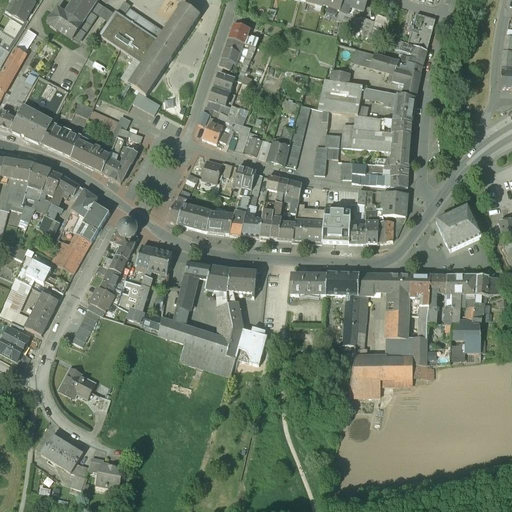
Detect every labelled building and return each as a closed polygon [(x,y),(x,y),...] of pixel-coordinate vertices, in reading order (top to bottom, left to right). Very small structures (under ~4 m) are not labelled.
[(12,0),(5,14),(11,17),(18,2),(13,0),(12,0)] [(36,5),(26,0),(18,0),(18,2),(11,17),(23,24),(26,25),(36,5)] [(53,16),(49,23),(50,28),(56,33),(57,31),(73,42),(73,41),(98,5),(100,0),(74,0),(64,15),(57,10),(57,11),(54,17),(53,16)] [(175,0),(165,0),(157,13),(168,20),(180,3),(175,0)] [(323,0),(306,0),(305,5),(321,9),(322,7),(323,0)] [(344,0),(323,0),(322,7),(340,13),(344,0)] [(366,0),(344,0),(340,13),(340,14),(347,16),(349,9),(362,14),(366,0)] [(113,16),(98,5),(73,41),(79,45),(99,17),(107,24),(113,16)] [(141,67),(128,87),(139,94),(146,99),(201,18),(183,6),(163,35),(141,67)] [(163,35),(131,13),(124,22),(117,18),(111,27),(111,26),(101,40),(120,52),(141,67),(163,35)] [(347,16),(340,14),(337,24),(383,39),(385,33),(387,28),(359,19),(358,20),(347,16)] [(435,22),(415,17),(412,29),(409,28),(407,34),(410,35),(407,47),(426,53),(435,22)] [(0,50),(2,52),(0,56),(0,72),(28,26),(26,25),(23,24),(21,27),(13,22),(5,36),(0,33),(0,50)] [(250,32),(233,28),(228,41),(243,47),(250,49),(248,53),(254,55),(258,42),(251,40),(251,41),(247,40),(250,32)] [(28,32),(0,79),(0,93),(3,95),(36,37),(28,32)] [(503,55),(511,55),(511,33),(507,32),(503,55)] [(398,37),(385,33),(383,39),(398,44),(399,42),(396,41),(398,37)] [(243,47),(228,41),(225,51),(240,56),(243,47)] [(407,47),(400,44),(397,52),(412,57),(411,59),(423,63),(426,53),(407,47)] [(347,85),(352,65),(355,51),(338,47),(330,82),(347,85)] [(240,56),(225,51),(221,62),(233,66),(236,67),(240,56)] [(374,57),(355,51),(352,65),(370,70),(374,57)] [(511,74),(510,75),(511,57),(511,55),(503,55),(501,74),(500,91),(511,90),(511,74)] [(420,77),(404,73),(396,71),(399,64),(374,57),(370,70),(389,75),(387,81),(406,87),(403,98),(415,101),(420,77)] [(423,63),(411,59),(410,60),(400,58),(399,63),(401,64),(402,62),(410,64),(409,66),(422,70),(423,63)] [(246,59),(242,67),(248,69),(251,61),(246,59)] [(233,66),(221,62),(218,68),(229,73),(233,66)] [(409,66),(407,66),(407,69),(401,67),(400,71),(404,73),(420,77),(422,70),(409,66)] [(232,75),(229,81),(234,83),(241,86),(243,80),(239,78),(232,75)] [(226,79),(218,76),(214,90),(230,96),(234,83),(229,81),(225,80),(226,79)] [(20,80),(3,113),(10,116),(13,118),(18,108),(23,108),(27,99),(37,81),(30,78),(27,83),(20,80)] [(37,81),(27,99),(23,108),(20,115),(21,115),(20,117),(10,134),(27,141),(54,88),(38,79),(37,81)] [(330,82),(324,81),(318,111),(324,113),(326,101),(359,108),(360,98),(362,90),(362,89),(347,85),(330,82)] [(27,141),(42,147),(54,124),(68,95),(54,88),(27,141)] [(230,96),(214,90),(209,104),(216,107),(216,106),(219,107),(225,109),(230,96)] [(397,97),(362,90),(360,98),(384,103),(384,107),(395,109),(397,97)] [(160,108),(146,99),(139,94),(132,106),(154,118),(160,108)] [(403,98),(397,97),(395,109),(393,123),(411,125),(415,101),(403,98)] [(359,108),(326,101),(324,113),(357,117),(359,108)] [(299,107),(284,103),(281,113),(297,118),(299,107)] [(88,120),(93,111),(79,104),(74,114),(88,120)] [(228,118),(231,110),(225,109),(219,107),(216,114),(220,116),(228,120),(228,118)] [(291,143),(285,168),(296,171),(310,110),(299,107),(297,118),(291,143)] [(228,118),(235,121),(239,111),(232,109),(231,110),(228,118)] [(89,121),(113,133),(118,123),(94,111),(89,121)] [(10,116),(3,113),(0,118),(0,130),(10,134),(20,117),(16,115),(13,121),(8,119),(10,116)] [(203,116),(198,127),(203,130),(209,119),(203,116)] [(228,120),(220,116),(218,121),(226,124),(228,120)] [(223,131),(218,144),(228,147),(234,132),(232,131),(235,121),(228,118),(228,120),(226,124),(223,131)] [(121,131),(126,133),(130,123),(125,120),(120,131),(121,131)] [(393,123),(382,121),(380,134),(384,134),(384,129),(392,129),(391,135),(394,135),(410,137),(411,125),(393,123)] [(54,124),(42,147),(53,153),(65,128),(54,124)] [(241,136),(235,153),(242,156),(250,132),(239,127),(239,126),(237,125),(236,127),(234,132),(240,134),(241,136)] [(223,131),(210,126),(202,142),(216,148),(218,144),(223,131)] [(69,131),(65,128),(53,153),(71,161),(81,139),(68,133),(69,131)] [(123,162),(123,163),(131,167),(137,155),(122,148),(126,138),(128,133),(126,133),(121,131),(117,140),(118,140),(113,153),(119,156),(119,155),(123,162)] [(143,139),(128,133),(126,138),(130,139),(129,141),(140,146),(143,139)] [(410,137),(394,135),(391,169),(408,171),(411,137),(410,137)] [(263,140),(252,136),(245,157),(256,160),(260,145),(261,145),(261,143),(263,140)] [(340,138),(326,137),(325,149),(327,149),(338,150),(340,138)] [(101,152),(96,149),(97,147),(81,139),(71,161),(102,176),(109,160),(110,159),(99,154),(101,152)] [(280,139),(277,147),(271,145),(271,146),(266,164),(284,169),(285,168),(291,143),(280,139)] [(271,146),(261,143),(261,145),(256,160),(264,163),(271,146)] [(325,149),(316,148),(314,177),(324,178),(326,161),(327,149),(325,149)] [(338,150),(327,149),(326,161),(338,162),(339,151),(338,150)] [(119,156),(113,153),(110,159),(109,160),(117,165),(119,156)] [(207,161),(198,157),(195,164),(203,168),(204,168),(207,161)] [(117,165),(109,160),(102,176),(120,186),(131,167),(123,163),(120,167),(117,165)] [(33,168),(4,163),(0,179),(8,181),(0,212),(0,245),(8,213),(9,214),(10,211),(22,215),(25,208),(22,208),(29,185),(33,168)] [(197,180),(203,168),(195,164),(189,176),(197,180)] [(212,166),(206,164),(201,182),(217,186),(219,178),(221,170),(221,169),(215,167),(215,168),(212,167),(212,166)] [(232,168),(222,165),(221,169),(221,170),(219,178),(229,181),(232,168)] [(352,165),(341,165),(340,181),(351,182),(352,165)] [(366,168),(354,167),(352,185),(360,186),(361,179),(358,179),(358,177),(365,177),(365,174),(366,168)] [(391,169),(370,167),(370,169),(366,168),(365,174),(384,175),(383,178),(391,179),(408,179),(408,171),(391,169)] [(51,174),(33,168),(29,185),(22,208),(25,208),(22,215),(20,221),(29,224),(35,210),(41,196),(38,195),(40,190),(43,191),(51,174)] [(246,172),(238,170),(233,190),(241,192),(246,172)] [(255,175),(246,172),(241,192),(239,198),(249,200),(250,197),(255,176),(255,175)] [(62,178),(51,174),(43,191),(41,196),(35,210),(47,215),(51,205),(42,202),(45,196),(53,199),(62,178)] [(199,181),(197,180),(189,176),(186,181),(196,186),(199,181)] [(261,178),(255,176),(250,197),(257,199),(261,178)] [(79,188),(62,178),(53,199),(51,205),(57,208),(62,198),(66,201),(67,199),(70,200),(71,197),(73,198),(79,188)] [(280,182),(268,179),(266,191),(277,194),(280,182)] [(408,179),(391,179),(390,180),(377,179),(376,181),(377,181),(376,188),(390,189),(408,190),(408,179)] [(289,184),(280,182),(277,194),(276,199),(279,200),(285,201),(289,184)] [(301,187),(289,184),(285,201),(284,204),(298,206),(301,187)] [(85,192),(72,211),(64,228),(72,232),(77,221),(81,221),(83,219),(85,220),(94,206),(97,201),(85,192)] [(358,207),(359,193),(347,192),(346,207),(350,207),(349,217),(357,217),(358,207)] [(372,194),(359,193),(358,207),(364,208),(364,214),(365,214),(365,225),(376,225),(377,225),(376,212),(382,212),(383,207),(381,208),(376,208),(372,206),(372,194)] [(183,207),(184,208),(189,198),(180,194),(174,205),(183,207)] [(406,197),(384,195),(383,207),(382,212),(382,218),(405,220),(407,199),(406,197)] [(254,210),(257,199),(250,197),(249,200),(249,203),(247,209),(254,210)] [(273,201),(264,199),(262,213),(273,217),(274,212),(272,211),(273,201)] [(273,217),(273,218),(273,221),(270,241),(278,242),(281,222),(278,221),(280,217),(281,206),(278,206),(279,200),(276,199),(274,212),(273,217)] [(247,209),(249,203),(243,201),(241,210),(243,210),(241,216),(245,217),(247,209)] [(183,207),(174,205),(166,223),(177,226),(183,207)] [(324,224),(323,228),(330,229),(332,206),(326,205),(325,212),(324,224)] [(105,212),(94,206),(85,220),(85,221),(82,225),(88,229),(81,239),(91,245),(101,229),(99,228),(106,217),(105,212)] [(184,208),(183,207),(177,226),(207,234),(212,216),(212,215),(184,208)] [(467,209),(435,224),(449,254),(481,239),(467,209)] [(325,212),(297,211),(295,224),(292,243),(304,244),(306,223),(324,224),(325,212)] [(212,215),(212,216),(207,234),(220,236),(229,237),(234,219),(212,215)] [(241,216),(234,215),(234,219),(229,237),(240,238),(245,220),(245,217),(241,216)] [(290,218),(282,218),(281,222),(278,242),(292,243),(295,224),(289,223),(290,218)] [(261,222),(245,220),(240,238),(258,240),(261,222)] [(273,221),(262,220),(261,222),(258,240),(270,241),(273,221)] [(503,239),(511,236),(511,221),(498,224),(503,239)] [(324,224),(306,223),(304,244),(314,245),(321,245),(323,228),(324,224)] [(376,225),(365,225),(365,228),(365,247),(377,247),(378,225),(377,225),(376,225)] [(383,225),(378,225),(377,247),(386,245),(386,237),(383,225)] [(386,237),(386,245),(393,245),(393,225),(383,225),(386,237)] [(330,229),(323,228),(321,245),(349,246),(350,230),(330,229)] [(365,247),(365,228),(350,228),(350,230),(349,246),(365,247)] [(118,234),(118,231),(117,230),(109,244),(120,249),(116,258),(127,262),(135,245),(127,242),(127,241),(125,241),(123,240),(121,239),(120,237),(119,235),(118,234)] [(76,236),(69,248),(62,244),(52,263),(73,276),(84,256),(91,245),(81,239),(76,236)] [(505,248),(511,246),(511,236),(503,239),(505,248)] [(154,251),(142,248),(136,268),(136,269),(137,269),(136,272),(146,275),(147,272),(148,272),(154,251)] [(172,255),(154,251),(148,272),(147,272),(146,275),(138,298),(134,311),(142,314),(152,280),(149,279),(151,273),(167,277),(172,255)] [(33,263),(38,266),(42,259),(28,252),(27,254),(23,264),(15,281),(30,289),(31,288),(31,289),(35,281),(26,277),(33,263)] [(116,258),(115,257),(105,252),(103,257),(108,259),(103,269),(110,272),(120,276),(127,262),(116,258)] [(26,277),(35,281),(44,286),(51,272),(38,266),(33,263),(26,277)] [(201,267),(188,265),(183,286),(180,285),(178,291),(182,291),(173,324),(183,327),(188,309),(190,309),(191,308),(198,280),(201,267)] [(230,272),(201,267),(198,280),(208,282),(206,290),(219,293),(228,294),(230,272)] [(120,276),(110,272),(103,269),(101,268),(99,274),(107,278),(100,292),(111,297),(114,291),(120,276)] [(256,274),(230,272),(228,294),(227,299),(233,331),(230,343),(226,358),(235,361),(243,332),(236,295),(253,297),(254,289),(256,274)] [(326,278),(310,278),(309,297),(316,297),(316,298),(325,298),(326,297),(327,276),(326,278)] [(359,277),(327,276),(326,297),(351,298),(351,304),(348,304),(348,305),(347,311),(358,312),(359,277)] [(309,297),(310,278),(290,277),(291,279),(292,279),(290,296),(289,296),(289,298),(302,298),(302,297),(309,297)] [(381,278),(359,277),(358,312),(357,318),(365,318),(366,301),(364,300),(364,298),(373,298),(373,295),(380,296),(381,278)] [(411,278),(381,278),(380,296),(389,296),(387,341),(408,342),(408,341),(408,340),(409,316),(411,278)] [(430,278),(411,278),(409,316),(419,316),(419,310),(428,310),(430,278)] [(447,279),(430,278),(428,310),(428,313),(427,327),(436,327),(437,313),(434,313),(435,298),(434,296),(446,296),(447,279)] [(475,279),(453,279),(452,296),(452,305),(451,327),(456,327),(458,320),(460,296),(475,297),(476,278),(475,279)] [(489,279),(476,278),(475,297),(474,307),(474,310),(473,313),(482,314),(483,306),(481,306),(481,299),(481,297),(487,298),(489,279)] [(497,279),(489,279),(487,298),(487,299),(502,297),(497,279)] [(19,314),(30,289),(15,281),(0,313),(0,318),(23,329),(28,319),(19,314)] [(129,315),(131,310),(134,311),(142,287),(125,283),(117,308),(129,315)] [(111,297),(100,292),(97,290),(90,305),(106,314),(110,304),(114,298),(111,297)] [(111,297),(114,298),(119,301),(122,294),(114,291),(111,297)] [(221,340),(230,343),(233,331),(227,299),(228,294),(219,293),(221,340)] [(42,295),(25,330),(41,337),(58,303),(42,295)] [(119,301),(114,298),(110,304),(117,308),(119,301)] [(103,319),(106,314),(90,305),(87,311),(89,312),(99,317),(103,319)] [(427,327),(426,369),(435,368),(449,366),(450,342),(451,327),(452,305),(446,305),(446,309),(445,309),(444,328),(436,327),(427,327)] [(142,314),(131,310),(129,315),(127,320),(140,324),(142,314)] [(365,361),(354,361),(348,399),(379,399),(379,388),(412,389),(412,382),(435,382),(435,368),(426,369),(427,327),(428,313),(428,310),(419,310),(419,316),(419,331),(417,341),(408,341),(408,342),(387,341),(386,361),(365,361)] [(357,318),(358,312),(347,311),(345,347),(355,349),(357,318)] [(82,349),(99,317),(89,312),(72,344),(82,349)] [(482,314),(473,313),(471,324),(471,328),(480,328),(481,328),(482,314)] [(140,324),(159,331),(162,320),(142,314),(140,324)] [(365,318),(357,318),(355,349),(354,361),(365,361),(366,351),(362,351),(365,318)] [(173,324),(162,320),(159,337),(185,346),(189,347),(194,331),(173,324)] [(480,362),(480,328),(471,328),(456,327),(451,327),(450,342),(464,343),(464,355),(475,355),(475,362),(480,362)] [(251,334),(243,332),(235,361),(259,368),(267,338),(264,337),(265,333),(253,329),(251,334)] [(221,340),(194,331),(189,347),(226,359),(226,358),(230,343),(221,340)] [(15,333),(7,348),(1,344),(0,345),(0,355),(16,364),(21,355),(23,356),(24,355),(27,348),(25,347),(29,341),(15,333)] [(189,347),(185,346),(179,363),(229,379),(235,361),(226,358),(226,359),(189,347)] [(30,360),(24,355),(23,356),(21,355),(16,364),(25,370),(30,360)] [(82,376),(70,370),(65,380),(66,381),(59,393),(70,398),(74,391),(80,394),(78,397),(88,402),(96,386),(81,378),(82,376)] [(172,384),(170,391),(189,397),(191,390),(172,384)] [(111,402),(100,399),(96,411),(107,415),(111,402)] [(83,456),(53,437),(53,436),(40,456),(41,457),(70,475),(71,476),(71,475),(77,466),(84,456),(83,455),(83,456)] [(99,475),(101,467),(102,467),(102,463),(92,461),(89,470),(88,473),(99,475)] [(88,473),(89,470),(77,466),(71,475),(75,477),(86,480),(88,473)] [(102,467),(101,467),(99,475),(97,484),(105,486),(105,488),(118,491),(122,470),(115,468),(115,470),(102,467)] [(81,493),(86,480),(75,477),(71,489),(81,493)]
